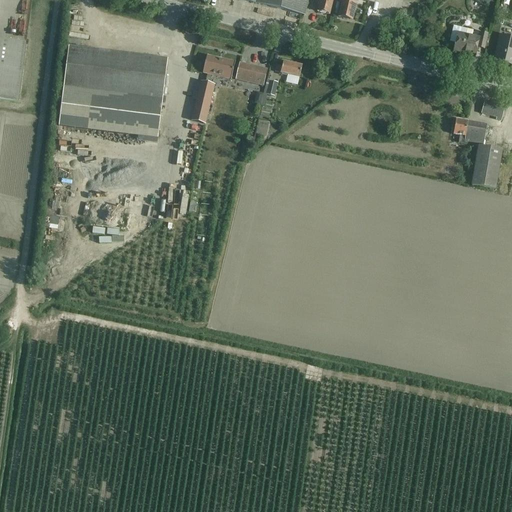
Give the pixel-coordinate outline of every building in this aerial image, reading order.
[(239,0),(305,16),(308,0),(239,0)] [(319,5),(318,12),(329,15),(332,6),(333,0),(319,0),(319,5)] [(342,0),(342,2),(339,17),(352,20),(356,4),(350,3),(351,0),(342,0)] [(450,42),(456,43),(454,51),(475,56),(477,47),(484,49),(488,34),(481,33),(480,39),(472,37),(473,31),(453,26),(450,42)] [(511,39),(501,37),(495,61),(511,64),(511,39)] [(0,40),(0,100),(18,103),(26,44),(0,40)] [(159,140),(169,60),(69,47),(59,127),(159,140)] [(205,125),(215,86),(209,84),(211,76),(231,81),(232,78),(236,79),(236,80),(263,87),(267,70),(240,64),(239,66),(235,65),(235,63),(207,56),(203,74),(208,75),(206,83),(201,82),(192,121),(205,125)] [(277,66),(276,72),(281,73),(300,78),(302,67),(284,63),(283,67),(277,66)] [(278,84),(270,82),(266,95),(274,97),(278,84)] [(505,107),(485,102),(481,114),(502,120),(505,107)] [(454,135),(460,136),(459,143),(464,144),(465,142),(483,145),(487,126),(456,120),(454,135)] [(502,151),(478,146),(471,186),(495,190),(502,151)] [(186,199),(191,176),(184,175),(180,198),(186,199)] [(47,223),(55,224),(56,212),(48,212),(47,223)]
